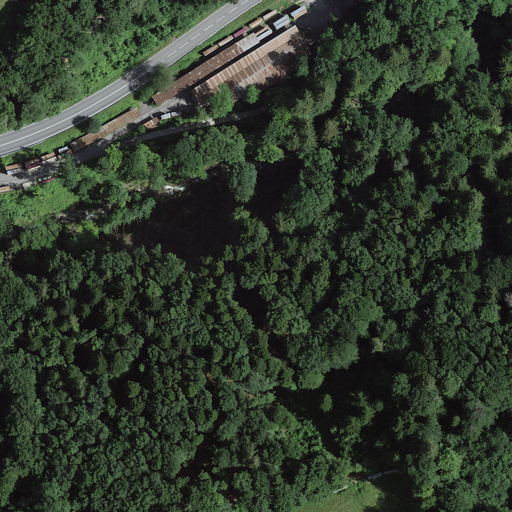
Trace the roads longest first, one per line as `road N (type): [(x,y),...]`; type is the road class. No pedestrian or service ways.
road 1 (track): [(95,155),(333,83),(428,0)]
road 2 (secondary): [(248,0),(102,99),(0,145)]
